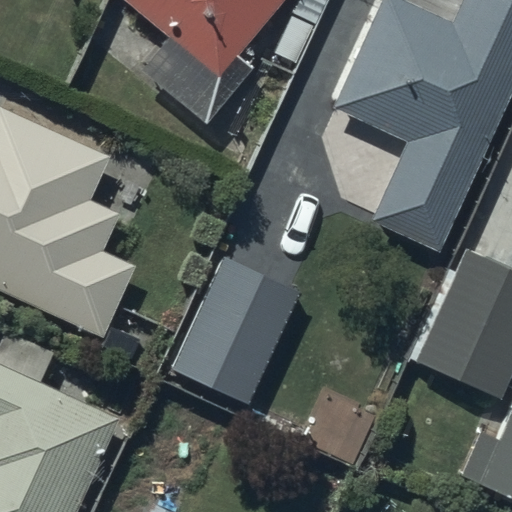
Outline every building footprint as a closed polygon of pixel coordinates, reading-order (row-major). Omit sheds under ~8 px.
[(271,0),(134,0),(165,25),(139,56),(206,110),(250,56),(235,45),(271,0)] [(511,66),(511,0),(454,0),(450,10),(427,0),(374,0),(331,95),(401,127),(366,204),(436,236),(511,66)] [(0,279),(104,327),(136,258),(99,240),(116,204),(85,189),(106,143),(0,93),(0,279)] [(511,359),(511,256),(462,235),(411,348),(500,387),(511,359)] [(299,278),(221,243),(170,355),(248,390),(299,278)] [(0,511),(67,511),(114,406),(37,373),(51,340),(4,319),(0,327),(0,511)] [(511,384),(493,425),(478,418),(454,469),(511,496),(511,384)]
